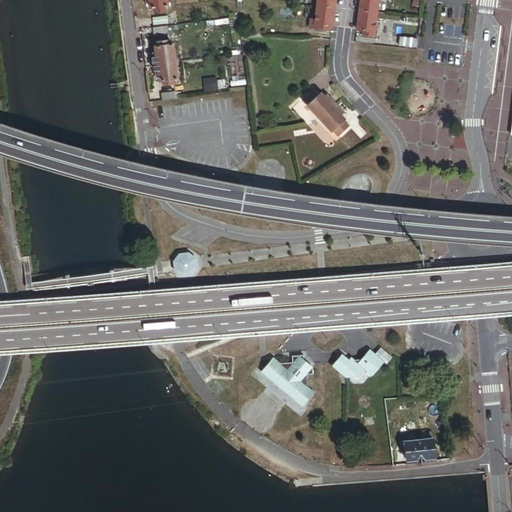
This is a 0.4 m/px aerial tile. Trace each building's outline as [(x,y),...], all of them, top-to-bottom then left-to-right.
[(170,6),(168,0),(150,0),(150,3),(151,8),(155,8),(156,12),(167,11),(167,7),(170,6)] [(334,27),(337,0),(318,0),(316,19),(312,19),(310,29),(331,31),(332,27),(334,27)] [(377,27),(380,0),(362,0),(358,29),(361,30),(360,33),(363,33),(363,35),(380,37),(381,28),(377,27)] [(169,24),(168,16),(153,18),(154,26),(169,24)] [(167,33),(166,26),(152,28),(153,35),(167,33)] [(210,37),(204,32),(199,38),(205,43),(210,37)] [(417,46),(418,39),(403,37),(403,44),(417,46)] [(179,79),(174,44),(170,45),(169,40),(160,42),(160,46),(156,46),(157,51),(158,57),(154,57),(156,70),(159,70),(160,76),(161,81),(164,81),(165,84),(174,83),(174,79),(179,79)] [(339,111),(342,108),(333,99),(330,102),(326,97),(322,93),(319,96),(316,92),(308,100),(311,103),(308,106),(333,132),(336,129),(339,132),(346,125),(343,122),(346,118),(343,115),(339,111)] [(176,99),(175,93),(161,95),(162,101),(176,99)] [(388,365),(393,358),(381,348),(376,355),(370,350),(362,360),(355,361),(352,357),(350,360),(343,354),(333,366),(346,379),(360,377),(365,371),(372,377),(385,362),(388,365)] [(308,375),(314,375),(313,367),(304,360),(304,356),(292,357),(293,363),(281,364),(274,358),(261,373),(303,408),(315,393),(308,387),(308,375)] [(436,458),(433,433),(406,435),(408,460),(419,459),(419,461),(427,460),(426,459),(436,458)]
